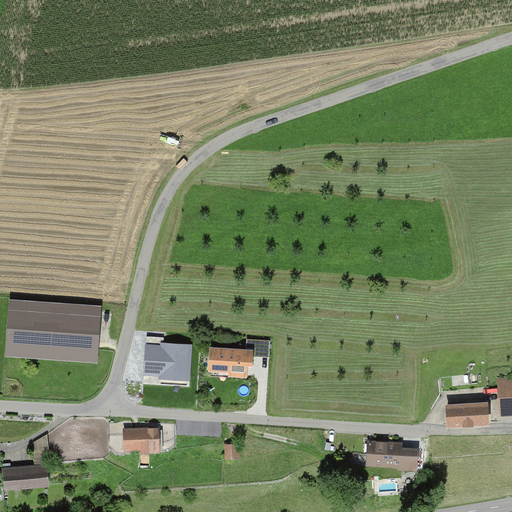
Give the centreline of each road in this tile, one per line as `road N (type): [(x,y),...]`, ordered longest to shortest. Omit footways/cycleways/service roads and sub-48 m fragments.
road 1 (residential): [(511,38),(258,126),(188,166),(154,234),(114,409)]
road 2 (residential): [(511,429),(114,409)]
